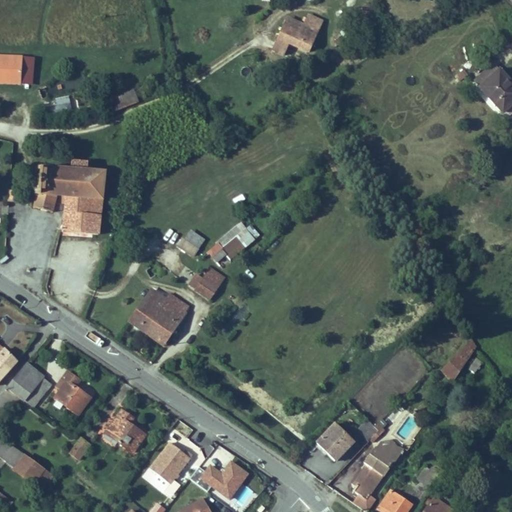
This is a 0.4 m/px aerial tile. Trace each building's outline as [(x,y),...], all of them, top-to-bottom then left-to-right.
[(365,22),(375,17),(369,4),(359,9),(365,22)] [(317,31),(287,17),(278,38),(308,51),(317,31)] [(0,85),(20,87),(21,60),(0,58),(0,85)] [(477,81),(482,87),(502,70),(496,64),(477,81)] [(461,80),(469,74),(464,69),(457,75),(461,80)] [(511,106),(511,81),(502,70),(482,87),(505,112),(511,106)] [(101,113),(134,104),(130,90),(97,102),(101,113)] [(47,101),(50,114),(71,110),(68,97),(47,101)] [(0,120),(11,124),(13,117),(6,116),(8,108),(0,105),(0,120)] [(83,173),(84,167),(66,165),(64,174),(28,172),(26,187),(28,188),(27,202),(29,202),(28,214),(45,215),(48,206),(60,206),(100,207),(102,175),(83,173)] [(13,202),(15,191),(5,189),(4,202),(13,202)] [(57,234),(98,236),(100,207),(60,206),(57,234)] [(190,257),(203,239),(187,228),(181,238),(179,237),(173,246),(190,257)] [(207,254),(215,264),(226,255),(230,260),(253,241),(244,232),(222,251),(218,246),(207,254)] [(191,290),(207,301),(214,289),(199,280),(191,290)] [(142,316),(157,296),(147,289),(132,308),(142,316)] [(187,308),(166,295),(163,299),(157,296),(142,316),(133,328),(161,346),(187,308)] [(0,351),(0,358),(9,367),(18,356),(6,345),(6,346),(0,351)] [(441,368),(452,379),(467,358),(457,350),(441,368)] [(0,377),(9,367),(0,358),(0,377)] [(5,384),(32,405),(41,391),(33,386),(41,374),(30,366),(24,362),(5,384)] [(69,370),(63,377),(69,381),(57,397),(78,412),(90,396),(76,386),(80,379),(69,370)] [(41,374),(33,386),(41,391),(50,380),(41,374)] [(95,389),(80,379),(76,386),(90,396),(95,389)] [(122,415),(117,423),(120,426),(115,434),(135,449),(148,432),(132,420),(136,415),(124,406),(119,412),(122,415)] [(385,412),(371,425),(376,430),(390,416),(385,412)] [(370,442),(394,419),(390,416),(376,430),(367,438),(370,442)] [(367,438),(376,430),(371,425),(364,418),(353,428),(365,440),(367,438)] [(313,442),(332,460),(352,441),(333,422),(313,442)] [(115,434),(120,426),(117,423),(111,431),(115,434)] [(74,451),(83,458),(95,441),(86,434),(74,451)] [(0,458),(3,461),(13,448),(0,439),(0,458)] [(151,471),(172,488),(196,458),(188,451),(185,455),(171,445),(151,471)] [(42,469),(13,448),(3,461),(33,482),(42,469)] [(351,495),(365,504),(392,466),(395,468),(400,460),(386,450),(371,453),(366,459),(367,467),(351,489),(353,491),(351,495)] [(227,503),(248,475),(229,461),(221,473),(206,462),(194,479),(227,503)] [(440,470),(433,466),(424,483),(430,487),(440,470)] [(33,482),(41,488),(51,475),(42,469),(33,482)] [(229,502),(242,511),(255,494),(243,484),(229,502)] [(0,502),(8,509),(13,501),(0,492),(0,502)] [(376,511),(408,511),(410,510),(390,496),(376,511)] [(212,511),(205,499),(185,511),(212,511)] [(453,511),(436,501),(428,511),(453,511)]
